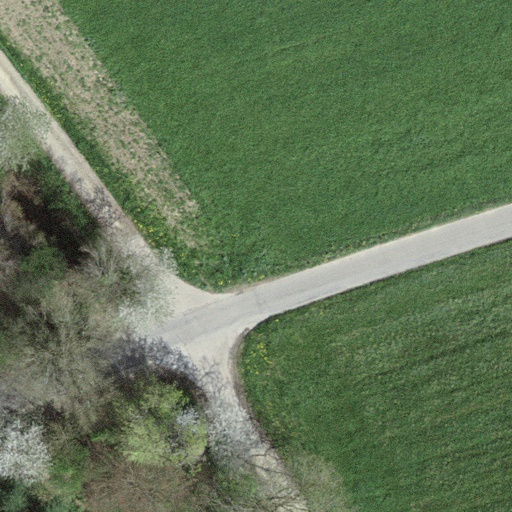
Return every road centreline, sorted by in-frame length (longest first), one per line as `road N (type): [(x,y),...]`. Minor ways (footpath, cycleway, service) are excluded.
road 1 (unclassified): [(0,400),(194,329),(511,232)]
road 2 (track): [(0,75),(194,329)]
road 3 (track): [(290,511),(194,329)]
